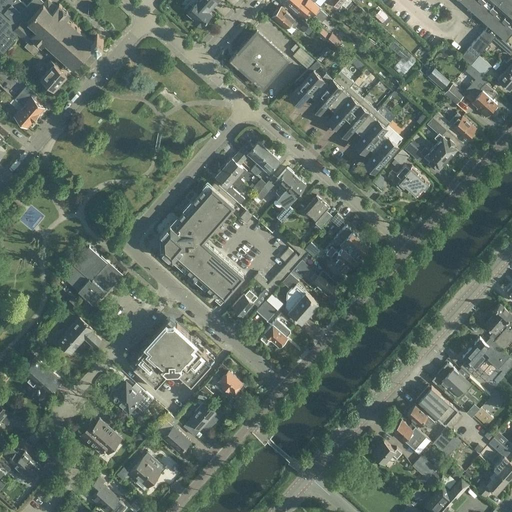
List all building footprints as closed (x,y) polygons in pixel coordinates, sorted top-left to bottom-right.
[(70,14),(59,4),(56,6),(49,0),(46,0),(45,1),(43,0),(0,0),(0,48),(4,52),(16,39),(14,37),(18,33),(27,40),(30,36),(41,46),(45,41),(73,66),(80,58),(83,61),(91,53),(88,50),(94,43),(97,47),(103,40),(97,34),(91,40),(66,18),(70,14)] [(196,0),(187,11),(195,18),(194,20),(199,24),(200,23),(202,24),(211,14),(207,10),(212,4),(214,6),(219,0),(196,0)] [(322,20),(327,14),(311,0),(305,0),(304,0),(285,0),(297,10),(302,14),(306,9),(313,15),(314,13),(322,20)] [(511,0),(460,0),(462,1),(467,6),(488,25),(498,33),(504,38),(505,40),(511,31),(511,0)] [(293,27),(297,23),(293,19),(294,18),(281,6),(272,16),(285,28),(289,23),(293,27)] [(388,16),(381,9),(375,15),(382,22),(383,22),(386,25),(391,19),(388,16)] [(308,33),(312,29),(303,21),(299,25),(308,33)] [(362,43),(364,41),(344,23),(342,25),(362,43)] [(391,50),(355,23),(352,27),(370,40),(365,46),(383,60),(391,50)] [(485,28),(485,29),(494,37),(498,33),(488,25),(485,28)] [(485,29),(479,35),(488,44),(493,39),(494,37),(485,29)] [(238,51),(237,52),(236,51),(236,50),(233,54),(234,54),(235,55),(235,61),(234,62),(233,62),(237,65),(238,64),(262,85),(279,67),(287,58),(256,30),(238,51)] [(335,47),(340,42),(330,33),(326,38),(335,47)] [(388,46),(394,40),(386,33),(381,39),(388,46)] [(494,37),(493,39),(499,44),(510,54),(511,53),(511,46),(503,39),(504,38),(498,33),(494,37)] [(479,35),(474,41),(484,49),(488,44),(479,35)] [(34,54),(39,48),(29,40),(24,45),(34,54)] [(403,75),(416,61),(394,41),(389,46),(402,57),(393,67),(403,75)] [(474,41),(470,46),(479,54),(484,49),(474,41)] [(360,52),(364,48),(359,43),(355,47),(360,52)] [(450,46),(442,49),(445,57),(452,55),(452,54),(450,46)] [(470,46),(465,51),(475,59),(479,54),(470,46)] [(299,47),(293,54),(302,63),(309,55),(299,47)] [(424,49),(421,47),(414,55),(417,57),(424,49)] [(465,51),(461,55),(470,64),(475,59),(465,51)] [(360,69),(364,64),(354,55),(350,60),(360,69)] [(480,55),(475,60),(487,70),(491,65),(480,55)] [(311,64),(316,60),(311,56),(307,60),(311,64)] [(53,89),(66,74),(50,60),(45,66),(49,69),(41,77),(53,89)] [(511,61),(510,65),(505,61),(502,65),(511,74),(511,61)] [(309,67),(305,63),(299,69),(303,73),(309,67)] [(511,85),(511,74),(502,65),(499,68),(503,72),(497,78),(509,89),(511,85)] [(435,67),(428,74),(443,88),(450,80),(435,67)] [(294,91),(302,99),(309,91),(315,97),(333,78),(326,72),(322,76),(314,69),(294,91)] [(354,81),(341,69),(333,78),(315,97),(314,99),(323,107),(327,102),(331,106),(350,85),(350,86),(354,81)] [(497,102),(492,98),(497,92),(485,82),(480,87),(482,89),(476,96),(469,90),(464,95),(478,108),(480,105),(487,112),(497,102)] [(456,103),(465,93),(452,83),(444,92),(456,103)] [(340,123),(363,97),(350,86),(350,85),(331,106),(335,110),(332,115),(340,123)] [(43,107),(33,97),(35,95),(26,87),(15,99),(18,101),(35,116),(43,107)] [(10,102),(14,97),(8,92),(4,97),(10,102)] [(356,129),(358,131),(377,109),(363,97),(340,123),(349,131),(353,126),(356,129)] [(412,110),(417,104),(411,99),(406,105),(412,110)] [(35,116),(18,101),(14,105),(19,110),(14,115),(26,126),(35,116)] [(390,121),(377,109),(358,131),(362,134),(358,139),(367,147),(368,145),(371,143),(386,126),(390,121)] [(437,110),(432,117),(446,129),(451,123),(454,125),(457,121),(453,118),(452,117),(449,121),(437,110)] [(429,116),(425,111),(417,121),(422,125),(429,116)] [(457,113),(453,118),(457,121),(454,125),(453,126),(466,137),(475,128),(462,116),(461,117),(457,113)] [(446,129),(432,117),(426,123),(433,128),(438,133),(434,137),(438,140),(433,146),(448,160),(453,154),(452,153),(453,152),(449,148),(454,143),(449,139),(447,141),(441,135),(446,129)] [(386,126),(371,143),(368,145),(375,151),(368,159),(377,167),(389,154),(397,144),(401,140),(386,126)] [(244,146),(239,152),(246,158),(250,153),(258,160),(251,169),(251,170),(269,150),(258,141),(249,151),(244,146)] [(424,147),(421,150),(410,141),(404,147),(410,152),(410,153),(418,160),(423,154),(430,161),(428,163),(434,168),(436,166),(439,168),(443,164),(443,165),(448,160),(433,146),(428,151),(424,147)] [(401,164),(409,155),(401,148),(393,157),(401,164)] [(280,159),(269,150),(251,170),(256,174),(262,167),(263,165),(270,171),(280,159)] [(232,158),(224,167),(242,183),(244,180),(241,177),(247,170),(244,167),(243,168),(240,165),(246,158),(239,152),(235,156),(237,157),(235,160),(232,158)] [(405,164),(397,172),(396,174),(400,178),(398,181),(396,184),(396,185),(400,189),(402,189),(404,186),(415,196),(429,181),(412,165),(409,168),(405,164)] [(242,183),(224,167),(216,176),(227,186),(232,180),(239,186),(242,183)] [(279,194),(296,175),(287,167),(276,180),(283,186),(280,188),(279,187),(276,191),(279,194)] [(378,186),(385,179),(380,174),(374,182),(378,186)] [(299,190),(306,183),(296,175),(279,194),(277,197),(286,206),(288,204),(299,190)] [(261,179),(254,186),(253,185),(251,187),(256,192),(258,190),(264,185),(265,183),(261,179)] [(163,245),(160,249),(172,259),(176,255),(188,266),(186,268),(197,278),(199,275),(208,284),(206,286),(217,295),(219,293),(224,297),(243,275),(213,248),(211,251),(201,242),(198,246),(195,243),(194,237),(201,237),(211,226),(213,228),(237,202),(215,182),(207,190),(205,189),(193,202),(195,204),(187,213),(185,211),(179,218),(181,220),(174,228),(170,224),(159,236),(163,239),(163,245)] [(269,189),(264,185),(256,195),(261,199),(269,189)] [(314,223),(316,224),(313,227),(318,231),(330,218),(324,212),(329,207),(316,195),(304,208),(317,220),(314,223)] [(281,221),(293,209),(288,204),(286,206),(276,216),(281,221)] [(246,210),(240,217),(246,223),(253,215),(246,210)] [(333,218),(339,223),(343,219),(337,213),(333,218)] [(346,224),(333,238),(356,259),(363,251),(365,252),(368,248),(368,246),(369,245),(368,244),(369,242),(369,240),(365,236),(362,236),(361,237),(346,224)] [(267,281),(258,272),(253,277),(265,288),(270,293),(292,269),(295,266),(307,253),(278,226),(274,231),(300,254),(298,257),(295,254),(267,285),(265,282),(267,281)] [(356,259),(333,238),(342,246),(337,252),(331,247),(326,253),(345,271),(351,264),(354,265),(357,261),(356,259)] [(305,247),(314,255),(320,249),(310,241),(305,247)] [(89,246),(63,276),(72,284),(78,290),(89,277),(90,276),(89,275),(86,273),(85,271),(100,255),(89,246)] [(293,252),(288,248),(279,257),(284,262),(293,252)] [(100,255),(85,271),(86,273),(89,275),(90,276),(89,277),(91,280),(92,278),(102,287),(103,287),(105,288),(104,289),(107,291),(117,279),(115,277),(119,272),(100,255)] [(310,266),(302,258),(295,266),(292,269),(300,277),(310,266)] [(318,303),(296,283),(299,279),(290,271),(282,280),(290,288),(287,291),(292,295),(285,303),(286,306),(290,309),(288,311),(301,322),(318,303)] [(327,293),(330,290),(332,289),(335,286),(335,284),(336,283),(322,271),(317,276),(314,273),(310,277),(318,285),(316,286),(321,290),(322,288),(327,293)] [(89,277),(78,290),(93,302),(94,300),(100,294),(100,293),(102,295),(107,291),(104,289),(105,288),(103,287),(102,287),(92,278),(91,280),(89,277)] [(259,306),(266,298),(270,293),(265,288),(257,297),(249,289),(244,294),(243,293),(232,306),(242,315),(254,302),(259,306)] [(268,319),(278,308),(266,298),(259,306),(256,309),(268,319)] [(490,337),(491,337),(503,348),(511,337),(511,313),(500,303),(492,311),(495,313),(485,323),(495,332),(490,337)] [(96,347),(102,340),(92,331),(94,329),(80,317),(59,341),(72,352),(85,337),(96,347)] [(279,345),(281,344),(283,344),(285,342),(284,340),(287,336),(287,335),(290,332),(290,329),(277,318),(264,332),(265,333),(262,336),(268,341),(271,338),(279,345)] [(176,324),(174,322),(173,323),(168,323),(166,322),(164,324),(150,339),(147,343),(149,344),(135,360),(138,362),(134,366),(156,386),(155,384),(159,380),(160,381),(167,374),(161,369),(164,367),(167,369),(178,369),(181,366),(184,368),(179,374),(186,380),(187,379),(192,383),(190,384),(191,385),(211,363),(206,359),(209,356),(201,349),(193,343),(195,340),(192,337),(177,323),(176,324)] [(509,354),(503,348),(491,337),(486,342),(479,336),(462,355),(471,363),(470,364),(475,368),(485,357),(480,353),(483,350),(489,356),(487,358),(497,367),(509,354)] [(56,387),(63,379),(36,356),(21,373),(38,389),(33,395),(40,402),(54,386),(56,387)] [(472,414),(490,393),(460,367),(458,370),(449,362),(433,380),(472,414)] [(242,384),(241,382),(242,381),(228,369),(218,380),(229,389),(229,388),(233,391),(237,387),(239,388),(242,384)] [(154,397),(147,391),(136,381),(131,386),(127,382),(118,391),(120,393),(118,394),(117,394),(116,394),(115,395),(115,396),(115,398),(116,399),(117,399),(119,398),(120,400),(119,401),(130,411),(136,404),(143,410),(154,397)] [(445,424),(458,409),(431,385),(418,400),(445,424)] [(0,420),(10,410),(0,400),(0,420)] [(200,429),(216,412),(204,402),(189,419),(200,429)] [(237,402),(233,407),(240,413),(244,408),(237,402)] [(406,413),(413,419),(411,422),(415,426),(417,427),(419,425),(422,421),(429,427),(434,421),(415,404),(406,413)] [(481,406),(474,414),(486,425),(493,417),(481,406)] [(179,421),(168,411),(163,417),(166,420),(158,428),(166,435),(163,438),(179,452),(190,440),(174,426),(179,421)] [(118,441),(122,437),(101,418),(95,425),(92,422),(81,434),(102,453),(105,450),(109,454),(120,442),(118,441)] [(426,435),(417,427),(415,426),(413,429),(401,419),(393,429),(414,448),(426,435)] [(442,431),(433,441),(448,454),(461,440),(445,426),(441,431),(442,431)] [(397,457),(402,452),(397,446),(394,449),(384,439),(373,451),(384,461),(392,453),(397,457)] [(358,444),(355,441),(348,449),(350,451),(358,444)] [(479,453),(483,448),(478,444),(474,449),(479,453)] [(511,474),(511,448),(506,456),(504,454),(493,467),(498,471),(507,480),(511,474)] [(31,480),(43,467),(25,451),(21,456),(16,451),(4,466),(8,470),(13,464),(31,480)] [(486,459),(489,456),(484,451),(481,455),(486,459)] [(421,454),(417,459),(432,472),(436,467),(421,454)] [(131,471),(139,478),(136,481),(145,490),(162,472),(145,456),(131,471)] [(432,472),(417,459),(412,465),(427,478),(432,472)] [(457,480),(463,472),(459,468),(452,476),(457,480)] [(492,488),(496,492),(507,480),(498,471),(487,484),(484,481),(477,488),(486,496),(492,488)] [(120,499),(121,498),(104,483),(106,481),(101,476),(91,488),(96,493),(93,496),(109,511),(110,511),(119,511),(126,505),(120,499)] [(419,511),(418,511),(432,511),(433,511),(442,511),(456,497),(468,483),(461,478),(453,487),(449,491),(442,485),(425,504),(431,509),(428,511),(426,511),(419,511)]
